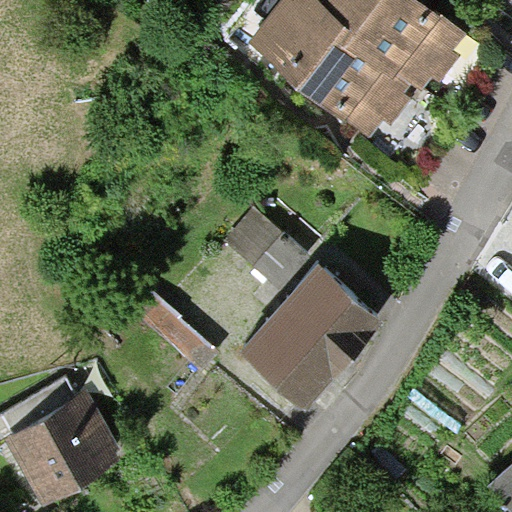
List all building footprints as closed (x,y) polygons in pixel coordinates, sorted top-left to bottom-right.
[(420,79),(322,0),(297,0),(263,43),(375,134),(420,79)] [(322,0),(420,79),(460,30),(423,0),(322,0)] [(261,199),(231,233),(289,285),(319,251),(261,199)] [(308,400),(382,311),(320,259),(246,348),(308,400)] [(40,495),(127,442),(90,382),(3,435),(40,495)] [(511,465),(493,482),(511,502),(511,465)]
